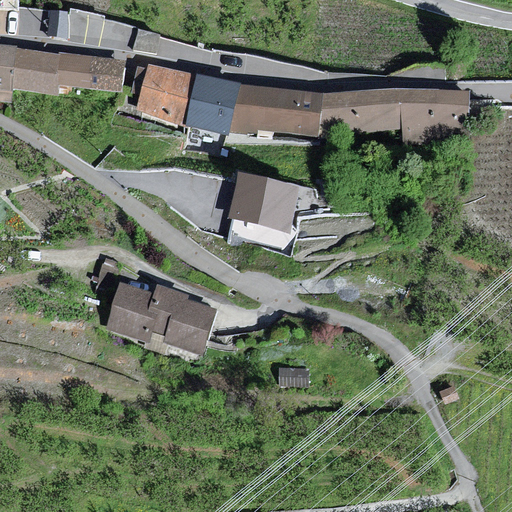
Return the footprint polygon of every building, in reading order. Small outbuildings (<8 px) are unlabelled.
[(59,62),(0,54),(0,106),(14,110),(14,95),(57,101),(59,62)] [(124,67),(59,57),(59,62),(60,92),(121,99),(124,67)] [(238,93),(146,71),(137,115),(230,138),(238,93)] [(324,102),(238,93),(230,138),(328,147),(324,102)] [(470,150),(470,100),(412,98),(356,98),(324,102),(328,147),(393,151),(436,152),(470,150)] [(291,245),(305,188),(242,172),(228,230),(291,245)] [(151,299),(117,289),(108,332),(153,349),(154,337),(168,341),(168,344),(207,358),(217,317),(188,308),(187,303),(158,289),(151,299)]
